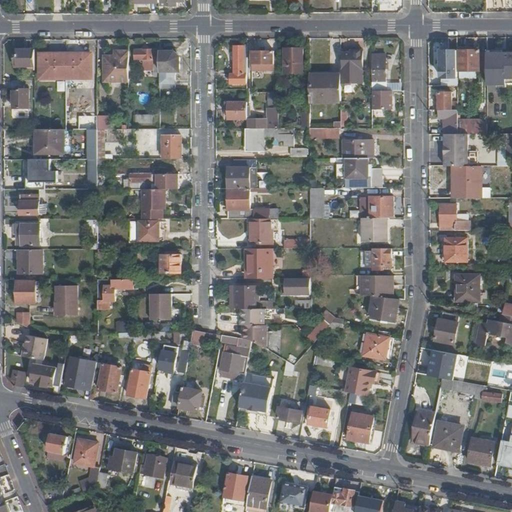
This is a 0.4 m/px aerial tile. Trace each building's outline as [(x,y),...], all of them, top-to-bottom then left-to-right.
[(247,46),(235,46),(234,74),(231,74),(231,82),(247,83),(247,68),(247,46)] [(303,73),(303,48),(285,48),(285,73),(303,73)] [(15,65),(35,65),(35,49),(15,49),(15,65)] [(154,76),(160,76),(160,70),(160,59),(159,59),(159,50),(135,50),(135,60),(143,60),(143,62),(146,62),(146,67),(154,67),(154,76)] [(354,54),(344,54),(344,69),(341,69),(341,75),(341,82),(363,82),(363,51),(354,50),(354,54)] [(458,78),(458,50),(441,50),(441,78),(458,78)] [(480,68),(480,54),(480,50),(460,50),(460,78),(468,78),(468,71),(476,71),(480,71),(480,68)] [(160,76),(160,83),(175,83),(175,77),(167,77),(167,71),(180,71),(180,56),(175,51),(160,51),(160,59),(160,70),(160,76)] [(122,79),(129,79),(129,60),(128,52),(115,52),(115,57),(104,57),(104,81),(122,81),(122,79)] [(274,52),(252,52),(252,71),(274,71),(274,52)] [(511,52),(487,52),(487,54),(487,68),(488,79),(511,78),(511,52)] [(66,76),(66,54),(41,54),(41,76),(66,76)] [(91,54),(66,54),(66,76),(91,76),(91,54)] [(373,83),(373,91),(386,91),(386,82),(386,70),(385,70),(385,63),(386,63),(386,55),(372,55),(372,58),(373,83)] [(310,89),(310,100),(341,99),(341,91),(341,82),(341,75),(322,75),(310,75),(310,89)] [(363,82),(341,82),(341,91),(363,91),(363,82)] [(400,83),(386,82),(386,91),(394,91),(400,91),(400,83)] [(24,88),(24,85),(20,85),(20,88),(14,88),(14,107),(28,107),(28,88),(24,88)] [(373,100),(373,109),(393,110),(394,91),(386,91),(373,91),(373,100)] [(439,109),(440,109),(458,109),(458,101),(452,101),(452,92),(439,92),(439,109)] [(229,118),(247,118),(247,114),(247,101),(225,101),(226,112),(229,112),(229,118)] [(247,119),(248,128),(275,128),(279,128),(279,108),(267,108),(267,115),(267,118),(247,119)] [(458,109),(440,109),(440,118),(445,118),(445,134),(458,134),(458,109)] [(302,113),(302,128),(310,128),(310,113),(302,113)] [(470,133),(487,134),(487,120),(470,120),(470,133)] [(275,128),(248,128),(248,134),(248,150),(264,150),(264,135),(275,136),(275,140),(284,140),(284,145),(295,145),(294,128),(279,128),(275,128)] [(64,129),(37,129),(37,152),(64,152),(64,129)] [(445,141),(445,158),(469,157),(469,133),(458,134),(445,134),(445,141)] [(511,133),(499,133),(499,165),(511,165),(511,133)] [(172,159),(181,158),(181,136),(163,136),(163,159),(172,159)] [(349,158),(369,157),(374,157),(374,140),(348,140),(348,158),(349,158)] [(307,156),(307,148),(295,148),(295,156),(307,156)] [(346,187),(372,187),(372,164),(369,164),(369,157),(349,158),(348,158),(347,158),(347,177),(345,177),(346,187)] [(445,158),(445,165),(453,165),(456,165),(468,165),(469,165),(469,157),(445,158)] [(50,159),(35,160),(34,182),(57,182),(58,172),(51,171),(51,160),(50,159)] [(91,188),(98,188),(98,167),(98,159),(92,159),(89,159),(90,188),(91,188)] [(163,169),(163,159),(154,159),(150,159),(150,168),(153,169),(152,173),(131,173),(131,181),(139,181),(139,187),(164,187),(163,169)] [(228,167),(228,188),(245,188),(253,188),(253,185),(250,185),(250,167),(256,167),(256,160),(234,160),(234,167),(228,167)] [(455,179),(455,197),(491,197),(491,188),(482,188),(482,165),(469,165),(468,165),(456,165),(456,178),(455,178),(455,179)] [(310,214),(310,217),(311,218),(323,217),(323,187),(310,187),(310,214)] [(161,218),(163,218),(163,205),(163,201),(165,201),(165,188),(143,188),(143,218),(161,218)] [(269,218),(270,218),(269,208),(250,208),(250,190),(258,190),(258,191),(269,191),(269,188),(256,188),(253,188),(245,188),(228,188),(228,191),(228,218),(235,218),(249,218),(254,218),(269,218)] [(40,204),(40,194),(21,194),(21,214),(39,214),(39,213),(47,213),(47,204),(40,204)] [(390,217),(394,217),(395,196),(370,196),(370,198),(371,217),(386,217),(388,217),(390,217)] [(371,217),(370,198),(361,198),(362,217),(364,217),(368,217),(371,217)] [(441,205),(442,230),(471,229),(471,220),(457,220),(458,205),(441,205)] [(270,218),(279,218),(279,207),(269,208),(270,218)] [(386,228),(386,217),(371,217),(368,217),(364,217),(365,241),(388,241),(388,228),(386,228)] [(254,218),(249,218),(249,242),(272,242),(272,224),(278,224),(277,218),(254,218)] [(159,221),(140,221),(140,240),(164,240),(164,229),(160,229),(159,221)] [(40,244),(40,223),(22,223),(22,224),(16,224),(16,232),(22,232),(21,244),(40,244)] [(467,261),(468,237),(446,237),(446,261),(467,261)] [(42,273),(42,248),(26,248),(19,249),(19,273),(42,273)] [(107,248),(98,248),(98,259),(107,259),(107,248)] [(248,278),(274,278),(274,248),(273,248),(248,248),(248,278)] [(392,265),(392,248),(379,248),(375,248),(375,250),(375,267),(375,269),(385,269),(385,265),(392,265)] [(182,273),(182,254),(162,255),(162,273),(182,273)] [(386,296),(392,297),(392,274),(363,274),(362,294),(386,296)] [(459,284),(459,300),(480,300),(480,275),(458,275),(457,283),(459,284)] [(98,279),(98,308),(110,308),(110,300),(116,300),(116,288),(113,288),(113,287),(110,287),(110,278),(98,278),(98,279)] [(134,279),(134,278),(133,278),(110,278),(110,287),(113,287),(113,288),(116,288),(134,288),(134,279)] [(309,291),(309,278),(286,278),(286,289),(302,289),(302,291),(309,291)] [(36,301),(35,280),(17,280),(17,301),(36,301)] [(56,315),(77,315),(77,285),(55,285),(56,315)] [(256,307),(257,307),(257,285),(237,285),(237,292),(237,308),(241,308),(256,307)] [(164,293),(152,293),(152,318),(172,318),(172,293),(164,293)] [(371,316),(396,321),(400,299),(374,296),(371,316)] [(265,346),(267,347),(266,324),(265,324),(265,307),(257,307),(256,307),(241,308),(241,312),(244,313),(244,322),(243,333),(243,337),(251,338),(265,346)] [(330,324),(335,318),(325,310),(321,316),(330,324)] [(17,312),(17,322),(30,327),(30,312),(17,312)] [(436,340),(455,343),(460,316),(444,313),(443,319),(440,319),(436,340)] [(497,324),(479,321),(474,347),(484,345),(487,334),(506,337),(506,342),(511,345),(511,322),(498,321),(497,324)] [(223,335),(194,330),(192,342),(192,345),(202,346),(203,338),(221,341),(223,335)] [(390,355),(393,338),(368,333),(364,355),(390,360),(391,355),(390,355)] [(48,339),(28,335),(24,356),(45,360),(48,339)] [(246,373),(252,340),(223,335),(221,341),(226,342),(222,369),(224,369),(223,373),(238,376),(238,372),(246,373)] [(183,355),(180,372),(186,373),(192,345),(192,342),(186,340),(183,355)] [(162,368),(175,371),(178,354),(177,354),(178,347),(174,346),(173,353),(165,352),(162,368)] [(422,347),(417,371),(457,379),(462,355),(422,347)] [(316,363),(333,366),(335,357),(318,354),(316,363)] [(70,356),(65,385),(91,389),(97,361),(70,356)] [(294,366),(287,361),(284,375),(294,376),(296,364),(295,365),(294,366)] [(35,363),(31,381),(38,382),(48,384),(47,388),(54,389),(54,393),(59,394),(65,364),(59,363),(59,368),(35,363)] [(117,391),(121,367),(103,363),(98,388),(117,391)] [(377,370),(351,366),(347,391),(350,391),(369,395),(371,381),(375,382),(377,370)] [(128,394),(146,397),(151,372),(144,371),(139,370),(132,368),(128,394)] [(14,370),(12,380),(17,386),(25,388),(28,372),(14,370)] [(251,382),(245,381),(240,409),(268,415),(275,378),(253,374),(251,382)] [(455,380),(443,378),(441,388),(453,390),(455,380)] [(185,379),(182,393),(180,405),(180,407),(199,410),(203,391),(192,389),(193,380),(185,379)] [(477,384),(455,380),(453,390),(476,394),(477,384)] [(485,385),(477,384),(476,394),(475,398),(483,399),(484,392),(485,385)] [(174,392),(173,404),(180,405),(182,393),(174,392)] [(502,395),(484,392),(483,399),(501,402),(502,395)] [(281,407),(279,417),(280,418),(287,419),(300,421),(302,411),(296,410),(297,406),(289,405),(289,408),(284,407),(281,407)] [(327,427),(331,410),(312,406),(309,424),(327,427)] [(420,411),(414,441),(430,444),(436,414),(420,411)] [(370,443),(375,417),(354,412),(349,438),(370,443)] [(457,449),(461,427),(440,423),(436,445),(457,449)] [(65,453),(68,437),(52,433),(49,450),(65,453)] [(79,439),(75,463),(92,466),(95,466),(99,443),(79,439)] [(489,466),(493,443),(473,439),(468,461),(489,466)] [(112,460),(111,468),(134,472),(138,452),(117,448),(115,460),(112,460)] [(65,453),(49,450),(47,458),(64,461),(65,453)] [(169,458),(145,453),(143,463),(148,464),(146,473),(165,477),(169,458)] [(197,466),(176,463),(172,482),(193,487),(197,466)] [(90,476),(90,479),(99,480),(100,472),(101,467),(95,466),(92,466),(90,476)] [(108,473),(100,472),(99,480),(98,485),(106,487),(108,473)] [(249,476),(230,472),(225,496),(245,499),(249,476)] [(97,486),(98,486),(98,485),(99,480),(90,479),(90,476),(80,481),(84,491),(97,486)] [(271,482),(253,478),(248,504),(266,507),(271,482)] [(305,507),(308,488),(285,484),(281,503),(305,507)] [(169,486),(169,487),(167,496),(173,498),(174,498),(176,487),(169,486)] [(357,490),(337,486),(335,494),(334,502),(336,503),(334,511),(357,511),(362,492),(356,492),(357,490)] [(65,487),(52,492),(55,502),(63,499),(65,487)] [(316,491),(312,511),(331,511),(334,502),(335,494),(316,491)] [(173,498),(167,496),(165,505),(170,506),(173,498)] [(400,500),(397,511),(405,511),(408,503),(408,501),(400,500)] [(0,503),(0,511),(9,511),(5,501),(0,503)] [(422,505),(408,503),(405,511),(421,511),(422,506),(422,505)]
